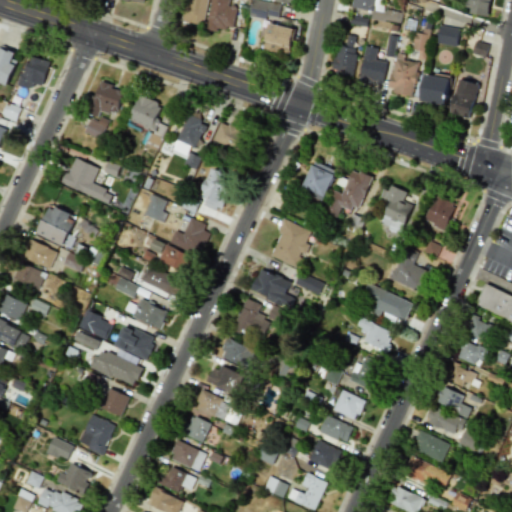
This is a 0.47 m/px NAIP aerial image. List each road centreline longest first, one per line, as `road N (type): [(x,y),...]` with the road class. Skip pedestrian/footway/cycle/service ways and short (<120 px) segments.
road 1 (residential): [(298,103),(108,511)]
road 2 (residential): [(507,176),(350,511)]
road 3 (secondary): [(0,1),(298,103)]
road 4 (residential): [(95,35),(0,239)]
road 5 (secondary): [(298,103),(455,158)]
road 6 (residential): [(511,18),(481,164)]
